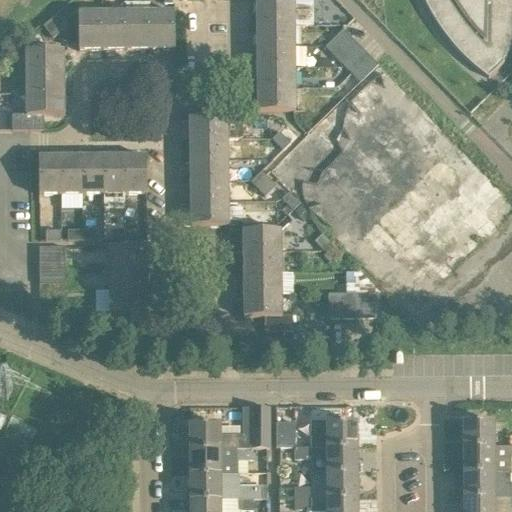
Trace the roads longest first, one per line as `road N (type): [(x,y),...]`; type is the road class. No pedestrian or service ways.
road 1 (residential): [(227,392),(223,264),(206,248),(178,242),(171,225),(164,77),(144,68),(81,70),(74,136),(0,143)]
road 2 (residential): [(511,180),(342,0)]
road 3 (residential): [(427,391),(227,392)]
road 4 (residential): [(154,393),(0,332)]
